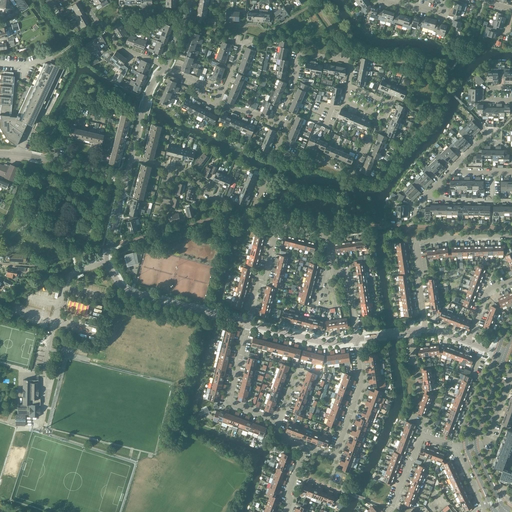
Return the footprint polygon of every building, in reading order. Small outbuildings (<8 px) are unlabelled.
[(29,7),(23,0),(1,0),(0,1),(0,16),(2,19),(16,9),(15,8),(17,7),(21,13),(29,7)] [(52,0),(47,0),(45,1),(49,8),(53,6),(55,10),(57,9),(56,6),(52,0)] [(367,0),(365,0),(358,5),(363,12),(370,8),(369,5),(370,4),(367,0)] [(455,3),(453,8),(462,11),(464,3),(458,1),(458,4),(455,3)] [(72,8),(74,11),(81,7),(78,2),(67,8),(68,10),(72,8)] [(177,2),(165,2),(166,9),(163,9),(163,12),(171,12),(171,7),(175,7),(175,3),(177,3),(177,2)] [(284,17),(289,14),(284,7),(281,8),(280,6),(277,8),(279,10),(284,17)] [(73,19),(75,18),(83,13),(84,13),(81,7),(74,11),(76,14),(72,17),(73,19)] [(369,17),(378,19),(380,11),(378,11),(378,8),(372,7),(369,17)] [(454,14),(454,17),(460,19),(462,11),(453,8),(452,14),(454,14)] [(279,10),(274,13),(276,15),(274,16),(274,17),(275,19),(276,19),(277,18),(279,20),(281,19),(281,20),(282,20),(284,19),(284,18),(284,17),(279,10)] [(386,23),(386,22),(389,11),(384,10),(383,12),(380,11),(378,19),(377,21),(378,22),(385,24),(386,23)] [(386,22),(394,24),(396,16),(394,15),(395,13),(392,12),(393,12),(392,11),(390,10),(389,11),(386,22)] [(75,18),(78,23),(86,19),(83,13),(75,18)] [(495,21),(504,23),(505,18),(503,17),(504,14),(498,13),(495,21)] [(394,24),(402,27),(405,16),(400,15),(399,17),(396,16),(394,24)] [(206,18),(195,16),(195,18),(197,18),(196,22),(200,22),(201,23),(210,24),(210,21),(206,20),(206,18)] [(410,29),(411,27),(413,21),(410,20),(411,18),(405,16),(402,27),(410,29)] [(419,29),(420,27),(422,21),(419,20),(420,18),(414,16),(413,21),(411,27),(419,29)] [(420,27),(428,29),(431,19),(426,17),(425,20),(422,19),(422,21),(420,27)] [(460,19),(454,17),(453,20),(454,20),(452,26),(455,27),(454,30),(460,32),(461,28),(462,23),(459,22),(460,19)] [(86,19),(78,23),(81,29),(89,24),(86,19)] [(428,29),(436,32),(438,26),(439,24),(436,23),(437,21),(431,19),(428,29)] [(504,23),(495,21),(493,20),(492,25),(494,26),(493,29),(499,31),(500,28),(502,28),(504,23)] [(112,27),(115,33),(123,28),(120,23),(112,27)] [(159,26),(158,28),(170,33),(172,27),(164,24),(163,28),(159,26)] [(438,26),(436,32),(436,34),(444,36),(447,26),(441,24),(441,27),(438,26)] [(499,31),(493,29),(487,27),(485,32),(488,33),(487,36),(496,39),(496,36),(498,36),(500,31),(499,31)] [(123,28),(115,33),(118,38),(126,33),(123,28)] [(162,32),(160,36),(168,38),(170,33),(158,28),(157,31),(162,32)] [(193,32),(191,38),(202,42),(203,40),(199,39),(200,35),(193,32)] [(125,44),(131,46),(135,37),(129,35),(125,44)] [(101,36),(96,39),(100,46),(103,44),(105,48),(107,46),(101,36)] [(155,38),(154,40),(164,43),(164,44),(166,44),(168,38),(160,36),(159,39),(155,38)] [(131,46),(137,48),(140,39),(135,37),(131,46)] [(191,38),(188,44),(196,47),(197,43),(201,45),(202,42),(191,38)] [(96,39),(90,42),(97,53),(99,51),(96,47),(100,46),(96,39)] [(140,39),(137,48),(143,50),(146,41),(140,39)] [(162,49),(164,44),(164,43),(154,40),(153,39),(152,41),(156,43),(155,47),(162,49)] [(279,47),(280,47),(288,49),(289,42),(280,40),(279,47)] [(97,53),(90,42),(85,45),(90,54),(94,52),(95,55),(97,53)] [(223,42),(221,48),(230,51),(232,45),(223,42)] [(188,44),(186,50),(198,54),(199,52),(195,50),(196,47),(188,44)] [(162,49),(155,47),(153,50),(149,49),(148,51),(160,55),(162,49)] [(221,48),(218,54),(227,57),(230,51),(221,48)] [(247,48),(245,54),(254,57),(256,51),(247,48)] [(184,55),(187,56),(192,58),(193,54),(197,56),(198,54),(186,50),(184,55)] [(113,60),(116,62),(121,55),(116,51),(112,57),(109,55),(105,60),(108,62),(108,61),(110,63),(113,60)] [(275,58),(281,60),(281,59),(286,60),(287,55),(279,53),(276,52),(275,58)] [(227,57),(218,54),(216,60),(225,63),(227,57)] [(245,54),(242,60),(251,63),(254,57),(245,54)] [(121,55),(116,62),(119,65),(115,70),(124,76),(127,69),(122,65),(126,59),(121,55)] [(187,56),(185,62),(196,66),(197,64),(193,62),(194,59),(192,58),(187,56)] [(141,60),(138,66),(147,70),(150,64),(141,60)] [(242,60),(240,65),(249,69),(251,63),(242,60)] [(217,66),(214,72),(223,75),(225,69),(219,66),(220,63),(214,61),(213,65),(217,66)] [(183,68),(181,71),(189,74),(190,70),(191,67),(195,68),(196,66),(185,62),(182,68),(183,68)] [(13,73),(4,72),(3,75),(1,75),(0,79),(2,80),(1,82),(0,82),(0,83),(3,83),(2,86),(0,85),(0,90),(1,91),(1,93),(2,94),(2,97),(0,96),(0,104),(1,105),(0,114),(0,115),(0,116),(1,119),(0,119),(0,127),(2,127),(3,130),(2,131),(6,139),(8,137),(11,139),(9,141),(16,146),(21,136),(19,134),(24,123),(32,126),(38,113),(42,115),(65,66),(60,64),(60,65),(44,63),(33,86),(31,86),(16,117),(9,117),(13,73)] [(249,69),(240,65),(238,72),(247,75),(249,69)] [(276,65),(275,71),(279,71),(286,73),(288,67),(280,65),(276,65)] [(138,66),(136,71),(136,72),(145,75),(147,70),(138,66)] [(501,78),(501,71),(498,70),(498,72),(492,72),(492,84),(498,84),(498,78),(501,78)] [(137,76),(137,78),(144,81),(146,76),(145,75),(136,72),(136,71),(135,71),(134,73),(137,74),(136,76),(137,76)] [(504,84),(510,84),(510,72),(504,72),(504,71),(501,71),(501,78),(504,78),(504,84)] [(223,75),(214,72),(212,78),(214,79),(220,81),(223,75)] [(238,74),(236,80),(243,83),(246,77),(238,74)] [(170,80),(167,85),(179,90),(180,88),(175,86),(177,83),(179,79),(171,76),(170,80)] [(131,80),(130,82),(142,87),(144,81),(137,78),(135,82),(131,80)] [(234,85),(241,88),(243,83),(236,80),(234,85)] [(280,80),(277,86),(285,89),(287,84),(280,80)] [(388,94),(393,96),(397,87),(394,86),(396,81),(394,80),(392,84),(392,85),(388,94)] [(378,89),(383,91),(387,83),(381,81),(378,89)] [(142,87),(130,82),(129,84),(133,86),(132,90),(139,93),(142,87)] [(301,83),(298,89),(306,92),(307,92),(310,86),(301,83)] [(383,91),(388,94),(392,85),(387,83),(383,91)] [(393,96),(398,98),(402,89),(402,88),(403,86),(404,84),(401,83),(399,88),(397,87),(393,96)] [(167,85),(165,91),(172,94),(173,91),(178,93),(179,90),(167,85)] [(234,85),(231,91),(239,94),(241,88),(234,85)] [(277,86),(275,92),(282,95),(285,89),(277,86)] [(296,94),(303,97),(306,92),(298,89),(296,94)] [(402,89),(398,98),(403,100),(407,92),(402,89)] [(272,90),(270,96),(280,100),(282,95),(275,92),(272,90)] [(165,91),(162,97),(174,102),(175,99),(171,98),(172,94),(165,91)] [(231,91),(229,96),(236,99),(239,94),(231,91)] [(296,94),(294,100),(301,103),(303,97),(296,94)] [(229,96),(228,95),(225,101),(234,105),(236,99),(229,96)] [(469,103),(475,104),(475,101),(483,101),(483,95),(468,95),(468,103),(469,103)] [(270,96),(268,101),(271,103),(270,103),(274,104),(274,105),(278,106),(280,100),(270,96)] [(174,102),(162,97),(160,102),(167,106),(169,102),(173,104),(174,102)] [(182,107),(187,110),(191,103),(192,102),(186,99),(182,107)] [(294,100),(291,105),(299,108),(301,103),(294,100)] [(268,101),(267,101),(265,107),(272,110),(274,105),(274,104),(270,103),(271,103),(268,101)] [(187,110),(193,113),(196,106),(191,103),(187,110)] [(398,104),(396,110),(404,113),(406,108),(398,104)] [(477,113),(482,113),(483,113),(483,108),(483,105),(480,105),(480,104),(475,104),(475,107),(477,107),(477,113)] [(299,108),(291,105),(289,111),(296,114),(299,108)] [(193,113),(198,116),(201,109),(196,106),(193,113)] [(272,110),(265,107),(262,113),(271,116),(274,110),(272,110)] [(198,116),(203,118),(207,111),(201,109),(198,116)] [(338,118),(343,120),(346,111),(341,109),(338,118)] [(396,110),(394,115),(402,118),(404,113),(396,110)] [(203,118),(209,121),(212,114),(207,111),(203,118)] [(343,120),(348,122),(351,114),(346,111),(343,120)] [(125,140),(129,127),(132,128),(133,125),(129,124),(131,117),(121,114),(108,164),(119,166),(120,159),(124,160),(125,157),(121,156),(124,143),(128,144),(129,141),(125,140)] [(212,114),(209,121),(214,124),(218,117),(212,114)] [(219,121),(224,123),(227,116),(222,114),(219,121)] [(348,122),(353,124),(356,116),(351,114),(348,122)] [(394,115),(392,120),(400,123),(402,118),(394,115)] [(224,123),(230,126),(233,118),(227,116),(224,123)] [(297,116),(295,122),(302,125),(304,119),(297,116)] [(353,124),(358,126),(361,118),(356,116),(353,124)] [(230,126),(235,128),(238,121),(233,118),(230,126)] [(358,126),(363,128),(366,120),(361,118),(358,126)] [(472,121),(468,125),(476,134),(480,130),(476,126),(478,123),(473,118),(471,120),(472,121)] [(366,120),(363,128),(368,130),(371,122),(366,120)] [(392,120),(390,125),(398,128),(400,123),(392,120)] [(235,128),(241,130),(244,123),(238,121),(235,128)] [(246,124),(247,122),(245,121),(244,123),(241,130),(246,133),(249,125),(246,124)] [(256,126),(257,124),(257,123),(258,122),(255,121),(254,123),(253,125),(250,124),(249,125),(246,133),(252,135),(256,126)] [(295,122),(293,127),(300,130),(302,125),(295,122)] [(145,150),(144,157),(154,160),(162,127),(152,124),(150,131),(146,130),(146,133),(150,134),(146,147),(142,146),(142,149),(145,150)] [(390,125),(388,130),(396,133),(398,128),(390,125)] [(463,128),(461,130),(466,136),(468,133),(472,138),(476,134),(468,125),(464,129),(463,128)] [(293,127),(290,133),(297,136),(300,130),(293,127)] [(85,141),(87,131),(70,128),(68,138),(75,139),(74,143),(77,144),(78,140),(85,141)] [(269,129),(267,134),(276,137),(278,132),(269,129)] [(385,135),(394,138),(396,133),(388,130),(386,129),(385,133),(386,133),(385,135)] [(462,136),(458,140),(467,149),(471,145),(464,138),(466,136),(461,130),(459,132),(462,136)] [(87,131),(85,141),(91,143),(90,147),(93,148),(94,144),(101,145),(103,135),(87,131)] [(290,133),(288,138),(295,141),(297,136),(290,133)] [(267,134),(265,139),(273,142),(276,137),(267,134)] [(376,140),(378,140),(385,143),(388,137),(379,134),(376,140)] [(313,147),(314,146),(317,139),(311,136),(307,145),(313,147)] [(295,141),(288,138),(285,144),(294,148),(297,142),(295,141)] [(265,139),(263,144),(271,147),(273,142),(265,139)] [(314,146),(319,148),(322,141),(317,139),(314,146)] [(378,140),(376,146),(383,149),(385,143),(378,140)] [(453,143),(451,145),(456,150),(458,148),(463,153),(467,149),(458,140),(454,144),(453,143)] [(322,141),(319,148),(324,150),(325,151),(327,145),(328,143),(322,141)] [(271,147),(263,144),(261,149),(269,152),(271,147)] [(324,152),(329,155),(332,147),(327,145),(325,151),(324,150),(324,152)] [(450,148),(446,152),(454,161),(458,157),(454,153),(456,150),(451,145),(449,147),(450,148)] [(376,146),(373,151),(381,154),(383,149),(376,146)] [(329,155),(335,157),(338,150),(332,147),(329,155)] [(335,157),(340,159),(343,152),(338,150),(335,157)] [(482,163),(482,159),(482,158),(482,154),(482,150),(479,150),(479,154),(476,154),(476,156),(473,156),(473,163),(476,164),(476,162),(482,163)] [(373,151),(371,156),(371,157),(375,158),(375,159),(378,160),(381,154),(373,151)] [(340,159),(346,162),(349,155),(343,152),(340,159)] [(441,155),(439,157),(444,163),(446,160),(450,165),(454,161),(446,152),(442,156),(441,155)] [(201,167),(209,157),(207,156),(204,153),(202,156),(199,159),(198,159),(195,163),(201,167)] [(503,159),(503,163),(509,163),(509,164),(511,164),(511,156),(509,157),(509,155),(506,155),(506,153),(504,153),(504,155),(503,159)] [(346,162),(345,163),(351,166),(355,157),(349,155),(346,162)] [(368,155),(366,161),(373,164),(375,159),(375,158),(371,157),(371,156),(368,155)] [(433,164),(442,173),(446,169),(441,165),(444,163),(439,157),(436,159),(437,160),(433,164)] [(366,161),(364,166),(371,170),(371,169),(373,164),(366,161)] [(5,178),(12,181),(18,168),(10,165),(9,167),(7,166),(8,165),(4,164),(4,166),(0,164),(0,175),(5,177),(5,178)] [(135,173),(139,174),(136,187),(132,186),(131,189),(135,190),(133,197),(144,200),(152,167),(142,164),(140,171),(136,170),(135,173)] [(205,171),(204,171),(202,176),(209,178),(211,173),(214,174),(217,168),(208,164),(205,171)] [(428,167),(426,169),(431,175),(433,173),(438,177),(442,173),(433,164),(429,168),(428,167)] [(371,170),(364,166),(361,172),(370,176),(372,170),(371,169),(371,170)] [(224,172),(218,169),(214,180),(216,181),(213,188),(216,189),(217,186),(218,184),(219,183),(222,174),(224,172)] [(425,172),(421,176),(429,185),(433,181),(429,177),(431,175),(426,169),(424,172),(425,172)] [(250,172),(248,177),(256,181),(258,175),(250,172)] [(227,176),(222,174),(219,183),(224,185),(227,176)] [(233,179),(227,176),(224,185),(229,187),(233,179)] [(416,179),(414,181),(419,187),(421,185),(425,189),(429,185),(421,176),(417,180),(416,179)] [(248,177),(246,182),(254,186),(256,181),(248,177)] [(8,183),(0,179),(0,186),(6,189),(8,183)] [(407,187),(408,188),(417,197),(421,193),(416,189),(419,187),(414,181),(411,183),(407,187)] [(175,193),(182,194),(185,182),(182,182),(181,184),(178,183),(177,188),(176,188),(175,193)] [(246,182),(244,187),(252,191),(254,186),(246,182)] [(190,187),(187,199),(194,201),(195,196),(194,195),(195,191),(193,190),(194,188),(190,187)] [(244,187),(242,192),(250,196),(252,191),(244,187)] [(417,197),(408,188),(404,192),(413,201),(417,197)] [(242,192),(239,197),(249,201),(250,198),(250,197),(249,197),(250,196),(242,192)] [(249,201),(239,197),(237,202),(246,206),(246,204),(247,205),(248,204),(249,201)] [(185,213),(187,218),(194,216),(192,207),(190,207),(189,205),(185,207),(186,208),(185,208),(187,213),(185,213)] [(431,207),(430,207),(425,207),(425,209),(422,209),(422,216),(425,216),(431,216),(431,214),(430,214),(431,207)] [(409,212),(397,211),(396,217),(395,217),(395,220),(402,220),(403,217),(409,217),(409,212)] [(169,215),(171,222),(182,219),(182,216),(179,217),(179,214),(174,215),(174,214),(169,215)] [(298,235),(296,234),(295,238),(292,237),(289,246),(294,247),(298,235)] [(299,249),(304,250),(307,237),(306,237),(305,240),(302,239),(299,249)] [(263,245),(263,242),(254,240),(253,245),(266,248),(266,246),(263,245)] [(311,242),(309,251),(314,253),(316,247),(317,248),(318,244),(311,242)] [(447,247),(442,248),(443,258),(450,257),(450,253),(448,253),(447,247)] [(250,255),(263,258),(264,256),(260,255),(261,252),(252,250),(250,255)] [(433,259),(432,250),(425,251),(426,255),(427,254),(428,260),(433,259)] [(120,253),(125,272),(131,271),(129,266),(136,264),(133,253),(126,255),(125,251),(120,253)] [(257,267),(258,262),(249,260),(248,265),(249,265),(249,267),(253,268),(253,266),(257,267)] [(278,262),(277,265),(286,268),(288,263),(275,260),(275,262),(278,262)] [(310,263),(309,268),(321,271),(322,269),(318,269),(319,265),(310,263)] [(477,267),(475,272),(488,276),(488,274),(485,273),(486,270),(477,267)] [(6,275),(6,277),(14,279),(14,280),(17,280),(19,272),(17,272),(17,271),(7,269),(6,275)] [(275,272),(275,275),(284,278),(285,273),(273,269),(272,271),(275,272)] [(242,272),(241,277),(253,281),(254,279),(250,278),(251,275),(242,272)] [(475,272),(473,276),(482,280),(484,277),(487,278),(488,276),(475,272)] [(317,275),(307,273),(306,278),(319,281),(319,279),(316,278),(317,275)] [(398,276),(399,281),(409,280),(408,273),(404,273),(404,275),(398,276)] [(472,281),(484,286),(485,284),(481,283),(482,280),(473,276),(472,281)] [(283,283),(270,279),(270,281),(273,282),(272,285),(281,288),(283,283)] [(470,286),(479,289),(480,286),(483,287),(484,286),(472,281),(470,286)] [(239,282),(238,287),(251,290),(251,289),(248,288),(249,285),(239,282)] [(314,285),(305,283),(304,288),(316,291),(317,289),(313,288),(314,285)] [(479,289),(470,286),(468,291),(480,295),(481,293),(478,292),(479,289)] [(264,296),(274,298),(275,293),(262,290),(262,292),(265,293),(264,296)] [(468,291),(466,295),(475,299),(476,296),(480,297),(480,295),(468,291)] [(237,292),(236,297),(248,300),(249,298),(245,298),(246,295),(237,292)] [(505,296),(503,297),(507,306),(511,304),(506,292),(504,292),(505,296)] [(301,298),(314,301),(314,299),(311,298),(312,295),(302,293),(301,298)] [(475,299),(466,295),(465,300),(477,305),(478,303),(474,302),(475,299)] [(500,305),(498,306),(501,308),(507,306),(503,297),(498,299),(500,305)] [(263,303),(262,306),(271,308),(272,303),(260,300),(259,302),(263,303)] [(477,305),(465,300),(463,305),(472,309),(473,305),(476,307),(477,305)] [(244,304),(234,302),(233,307),(238,309),(238,310),(242,311),(244,304)] [(437,310),(438,313),(441,310),(440,304),(430,305),(431,310),(437,310)] [(491,306),(489,311),(498,314),(501,308),(495,304),(494,307),(491,306)] [(371,308),(362,309),(363,316),(367,316),(367,314),(372,313),(371,308)] [(289,312),(287,322),(290,322),(289,326),(291,326),(294,314),(295,311),(290,309),(289,312)] [(270,313),(257,310),(257,312),(260,313),(259,316),(269,318),(270,313)] [(439,320),(444,322),(447,313),(441,310),(438,313),(441,314),(439,320)] [(280,320),(287,322),(289,312),(284,311),(283,316),(281,316),(280,320)] [(485,313),(484,315),(497,319),(498,314),(489,311),(488,314),(485,313)] [(452,314),(447,313),(444,322),(447,323),(445,326),(447,327),(452,314)] [(294,314),(291,326),(293,327),(294,323),(297,324),(299,315),(294,314)] [(456,316),(452,314),(447,327),(449,327),(450,324),(453,325),(456,316)] [(486,321),(495,324),(497,319),(484,315),(484,317),(487,318),(486,321)] [(303,326),(307,327),(309,317),(304,316),(301,329),(303,329),(303,326)] [(455,329),(457,330),(461,318),(456,316),(453,325),(456,326),(455,329)] [(342,319),(343,329),(350,328),(349,324),(348,324),(347,318),(342,319)] [(466,320),(461,318),(457,330),(459,331),(460,328),(463,329),(466,320)] [(313,328),(316,329),(319,320),(314,319),(311,331),(312,332),(313,328)] [(323,325),(325,326),(325,322),(319,320),(316,329),(322,330),(323,325)] [(466,320),(463,329),(469,331),(471,327),(469,327),(471,321),(466,320)] [(495,324),(486,321),(483,327),(487,329),(488,327),(493,329),(495,324)] [(225,331),(224,336),(234,339),(235,336),(239,337),(240,331),(231,329),(231,332),(225,331)] [(257,347),(262,349),(266,335),(264,335),(262,340),(259,339),(257,347)] [(224,336),(222,341),(237,345),(237,343),(233,342),(234,339),(224,336)] [(267,350),(273,351),(276,339),(274,339),(273,343),(269,342),(267,350)] [(278,353),(283,354),(286,342),(284,341),(283,345),(280,345),(278,353)] [(288,356),(294,357),(297,344),(295,344),(294,348),(291,347),(288,356)] [(434,355),(441,354),(441,350),(439,350),(438,345),(433,346),(434,355)] [(447,357),(452,358),(456,346),(455,345),(453,349),(450,348),(447,357)] [(441,354),(447,357),(450,348),(445,346),(443,351),(441,350),(441,354)] [(452,358),(457,360),(460,351),(457,350),(458,347),(456,346),(452,358)] [(221,347),(220,352),(234,355),(234,353),(230,352),(231,349),(221,347)] [(301,359),(307,360),(310,348),(308,347),(307,351),(303,351),(301,359)] [(419,357),(424,357),(423,347),(416,348),(417,352),(418,352),(419,357)] [(457,360),(461,362),(466,350),(464,349),(463,352),(460,351),(457,360)] [(312,362),(317,363),(320,350),(318,350),(317,354),(314,353),(312,362)] [(317,363),(317,365),(322,366),(325,356),(321,355),(322,351),(320,350),(317,363)] [(461,362),(466,364),(470,355),(467,354),(468,350),(466,350),(461,362)] [(470,355),(466,364),(471,365),(473,360),(475,361),(476,357),(470,355)] [(229,360),(218,357),(217,362),(231,366),(232,364),(228,363),(229,360)] [(281,366),(280,369),(288,372),(290,367),(279,363),(278,365),(281,366)] [(214,373),(229,377),(229,375),(225,373),(226,370),(216,368),(214,373)] [(280,369),(278,374),(286,377),(288,372),(280,369)] [(308,371),(306,377),(314,380),(316,374),(308,371)] [(345,373),(343,379),(355,383),(356,381),(352,380),(353,376),(345,373)] [(278,374),(276,379),(284,382),(286,377),(278,374)] [(464,375),(462,380),(475,385),(475,383),(472,382),(473,378),(464,375)] [(306,377),(304,382),(312,385),(314,380),(306,377)] [(213,378),(212,383),(226,387),(226,385),(222,384),(223,381),(213,378)] [(276,379),(274,384),(282,387),(284,382),(276,379)] [(343,379),(341,384),(349,387),(351,384),(355,385),(355,383),(343,379)] [(38,405),(40,405),(40,396),(38,396),(38,380),(23,380),(23,405),(18,405),(17,415),(16,415),(15,426),(25,426),(25,415),(29,415),(29,417),(38,417),(38,414),(40,414),(40,408),(38,408),(38,405)] [(373,384),(374,387),(380,386),(380,389),(386,388),(385,380),(382,380),(369,382),(369,384),(373,384)] [(462,380),(461,385),(470,388),(471,385),(474,386),(475,385),(462,380)] [(304,382),(303,387),(311,390),(312,385),(304,382)] [(274,384),(272,389),(280,392),(282,387),(274,384)] [(341,384),(339,389),(352,393),(352,391),(348,390),(349,387),(341,384)] [(424,386),(425,392),(429,393),(429,390),(434,390),(433,384),(424,386)] [(461,385),(459,390),(471,394),(472,392),(468,391),(470,388),(461,385)] [(210,389),(209,394),(223,397),(224,395),(220,394),(220,391),(210,389)] [(272,389),(270,394),(278,397),(280,392),(272,389)] [(339,389),(338,394),(346,397),(347,394),(351,395),(352,393),(339,389)] [(370,391),(370,393),(382,398),(384,392),(376,389),(374,392),(370,391)] [(471,394),(459,390),(457,394),(466,398),(467,395),(470,396),(471,394)] [(301,392),(299,397),(307,400),(309,395),(301,392)] [(422,398),(431,402),(433,397),(428,395),(429,393),(425,392),(422,398)] [(384,398),(382,398),(370,393),(369,395),(373,397),(372,400),(382,403),(384,398)] [(223,397),(209,394),(208,399),(218,402),(219,398),(223,399),(223,397)] [(270,394),(268,399),(277,402),(278,397),(270,394)] [(338,394),(336,399),(348,403),(349,401),(345,400),(346,397),(338,394)] [(466,398),(457,394),(455,399),(468,404),(468,402),(465,401),(466,398)] [(299,397),(297,402),(305,405),(307,400),(299,397)] [(431,402),(422,398),(421,401),(418,400),(417,402),(430,406),(431,402)] [(268,399),(267,404),(275,407),(277,402),(268,399)] [(336,399),(334,404),(342,407),(343,404),(347,406),(348,403),(336,399)] [(455,399),(453,404),(462,407),(464,404),(467,406),(468,404),(455,399)] [(378,408),(380,409),(382,403),(372,400),(371,403),(367,401),(366,403),(378,408)] [(420,405),(419,408),(428,411),(430,406),(417,402),(417,404),(420,405)] [(378,408),(366,403),(365,405),(369,407),(368,410),(376,413),(378,408)] [(275,407),(267,404),(265,410),(273,413),(275,407)] [(334,404),(332,409),(344,414),(345,411),(341,410),(342,407),(334,404)] [(453,404),(452,409),(464,413),(465,412),(461,410),(462,407),(453,404)] [(303,410),(295,407),(293,412),(303,416),(305,411),(303,410)] [(217,421),(223,423),(228,409),(226,408),(224,412),(221,411),(220,412),(217,411),(213,421),(217,422),(217,421)] [(428,411),(419,408),(417,414),(420,416),(421,414),(426,416),(428,411)] [(221,425),(227,427),(228,425),(231,415),(228,414),(229,410),(228,409),(223,423),(221,425)] [(332,409),(330,414),(338,417),(339,414),(343,416),(344,414),(332,409)] [(452,409),(450,414),(459,417),(460,414),(463,415),(464,413),(452,409)] [(376,413),(368,410),(367,413),(363,411),(362,413),(374,418),(376,413)] [(228,425),(233,426),(238,413),(236,412),(234,416),(231,415),(228,425)] [(233,426),(238,428),(241,419),(238,417),(240,413),(238,413),(233,426)] [(365,417),(364,420),(369,422),(372,423),(374,418),(362,413),(361,415),(365,417)] [(330,414),(328,419),(340,424),(341,422),(337,420),(338,417),(330,414)] [(450,414),(448,418),(460,423),(461,421),(458,420),(459,417),(450,414)] [(238,428),(243,430),(248,417),(246,416),(245,420),(241,419),(238,428)] [(243,430),(248,432),(252,422),(248,421),(250,417),(248,417),(243,430)] [(460,423),(448,418),(446,423),(455,427),(456,424),(460,425),(460,423)] [(511,421),(504,418),(503,420),(502,420),(501,424),(509,427),(511,421)] [(340,424),(328,419),(326,425),(334,428),(336,424),(340,426),(340,424)] [(356,420),(355,423),(367,427),(369,422),(364,420),(361,419),(360,422),(356,420)] [(248,432),(253,434),(258,420),(256,420),(255,424),(252,422),(248,432)] [(253,434),(258,436),(262,426),(259,425),(260,421),(258,420),(253,434)] [(291,435),(296,421),(294,420),(292,425),(287,423),(285,431),(286,431),(285,433),(287,434),(288,435),(290,435),(291,435)] [(296,421),(291,435),(292,435),(291,436),(292,436),(294,437),(295,436),(296,437),(299,428),(299,427),(296,426),(298,422),(296,421)] [(407,422),(405,427),(418,431),(418,430),(415,428),(416,425),(407,422)] [(262,426),(258,436),(263,438),(267,428),(268,424),(266,423),(265,427),(262,426)] [(359,426),(357,429),(366,432),(367,427),(355,423),(355,425),(359,426)] [(446,423),(445,428),(457,433),(458,431),(454,430),(455,427),(446,423)] [(302,430),(299,428),(296,437),(298,437),(297,438),(298,438),(300,439),(300,438),(301,439),(305,426),(303,426),(302,430)] [(305,426),(301,439),(306,440),(309,431),(306,430),(308,427),(305,426)] [(405,427),(403,432),(412,435),(414,432),(417,433),(418,431),(405,427)] [(445,428),(443,433),(452,436),(453,433),(456,434),(457,433),(445,428)] [(309,431),(306,440),(311,442),(316,430),(313,429),(312,432),(309,431)] [(352,433),(364,437),(366,432),(357,429),(356,432),(352,431),(352,433)] [(316,430),(311,442),(316,444),(319,436),(316,435),(318,431),(316,430)] [(500,449),(509,452),(511,448),(511,431),(507,430),(505,436),(507,436),(506,438),(504,437),(502,442),(504,442),(504,444),(502,443),(500,449)] [(403,432),(402,437),(414,441),(415,439),(411,438),(412,435),(403,432)] [(316,444),(321,446),(326,434),(324,433),(322,437),(319,436),(316,444)] [(355,436),(354,439),(362,442),(364,437),(352,433),(351,435),(355,436)] [(328,435),(326,434),(321,446),(327,448),(328,445),(329,446),(331,441),(329,440),(330,440),(326,439),(328,435)] [(400,441),(409,445),(410,442),(413,443),(414,441),(402,437),(400,441)] [(349,441),(348,443),(360,447),(362,442),(354,439),(353,442),(349,441)] [(400,441),(398,446),(410,451),(411,449),(408,448),(409,445),(400,441)] [(351,446),(350,449),(358,452),(360,447),(348,443),(347,445),(351,446)] [(396,451),(400,452),(403,454),(405,454),(406,451),(410,452),(410,451),(398,446),(396,451)] [(427,458),(432,459),(436,447),(434,446),(433,450),(430,449),(427,458)] [(419,455),(427,458),(430,449),(425,447),(424,450),(421,449),(419,455)] [(432,459),(436,461),(440,452),(437,451),(438,448),(436,447),(432,459)] [(345,451),(344,453),(356,457),(358,452),(350,449),(349,452),(345,451)] [(493,468),(502,471),(503,470),(504,467),(506,468),(508,464),(508,463),(508,461),(509,461),(510,457),(508,456),(509,452),(500,449),(498,454),(500,455),(499,456),(497,455),(495,460),(497,461),(497,462),(495,462),(493,468)] [(394,452),(392,457),(401,460),(403,454),(400,452),(399,454),(394,452)] [(436,461),(443,463),(445,461),(443,460),(445,454),(440,452),(436,461)] [(283,453),(281,458),(293,463),(294,461),(290,459),(291,456),(283,453)] [(347,456),(346,459),(354,462),(356,457),(344,453),(343,455),(347,456)] [(392,457),(390,462),(402,466),(403,464),(400,463),(401,460),(392,457)] [(281,458),(279,464),(287,467),(288,464),(294,466),(294,464),(293,463),(281,458)] [(341,461),(340,463),(353,468),(354,462),(346,459),(345,462),(341,461)] [(443,463),(445,469),(454,465),(452,460),(446,463),(445,461),(443,463)] [(390,462),(389,466),(397,470),(399,467),(402,468),(402,466),(390,462)] [(353,468),(340,463),(340,465),(344,467),(342,470),(351,473),(353,468)] [(277,469),(289,473),(291,474),(291,472),(286,470),(287,467),(279,464),(277,469)] [(413,469),(425,473),(427,468),(418,465),(417,468),(414,467),(413,469)] [(445,469),(447,474),(459,468),(458,467),(455,468),(454,465),(445,469)] [(387,471),(399,476),(400,474),(396,473),(397,470),(389,466),(387,471)] [(459,468),(447,474),(449,478),(458,475),(457,472),(460,470),(459,468)] [(289,473),(277,469),(275,474),(283,477),(284,474),(288,475),(289,473)] [(425,473),(413,469),(413,471),(416,472),(415,475),(424,478),(425,473)] [(511,470),(511,471),(511,470),(508,469),(507,471),(503,470),(502,471),(499,479),(505,481),(505,479),(507,480),(506,482),(511,484),(511,482),(511,481),(511,470)] [(385,476),(394,479),(395,476),(398,478),(399,476),(387,471),(385,476)] [(275,474),(273,479),(285,483),(286,481),(282,480),(283,477),(275,474)] [(410,477),(410,478),(422,483),(424,478),(415,475),(414,478),(410,477)] [(458,475),(449,478),(452,483),(464,478),(463,476),(460,477),(458,475)] [(394,479),(385,476),(383,481),(388,483),(387,484),(391,486),(394,479)] [(412,482),(411,484),(420,488),(422,483),(410,478),(409,480),(412,482)] [(452,483),(454,488),(462,484),(461,481),(464,479),(464,478),(452,483)] [(273,479),(271,484),(279,487),(281,484),(285,485),(285,483),(273,479)] [(301,494),(307,496),(311,483),(309,483),(307,487),(304,485),(301,494)] [(307,496),(312,497),(315,489),(312,488),(313,484),(311,483),(307,496)] [(271,484),(269,489),(282,493),(282,491),(278,490),(279,487),(271,484)] [(407,486),(406,488),(418,493),(420,488),(411,484),(410,487),(407,486)] [(462,484),(454,488),(456,492),(468,487),(467,485),(464,487),(462,484)] [(312,497),(317,499),(321,487),(319,486),(318,490),(315,489),(312,497)] [(317,499),(322,501),(325,493),(322,492),(323,488),(321,487),(317,499)] [(456,492),(458,497),(467,493),(465,490),(469,489),(468,487),(456,492)] [(409,491),(408,494),(417,497),(418,493),(406,488),(406,490),(409,491)] [(267,494),(271,495),(276,497),(277,494),(281,495),(282,493),(269,489),(267,494)] [(322,501),(327,503),(331,491),(329,490),(328,494),(325,493),(322,501)] [(331,491),(327,503),(326,504),(335,507),(336,503),(334,503),(334,501),(335,497),(332,496),(333,492),(331,491)] [(458,497),(460,502),(472,496),(471,495),(468,496),(467,493),(458,497)] [(403,496),(403,498),(415,502),(417,497),(408,494),(407,497),(403,496)] [(271,495),(269,500),(281,505),(282,503),(278,501),(279,498),(276,497),(271,495)] [(472,496),(460,502),(462,506),(471,502),(470,500),(473,498),(472,496)] [(415,502),(403,498),(402,499),(405,501),(404,504),(413,507),(415,502)] [(269,500),(267,505),(275,508),(276,505),(280,507),(281,505),(269,500)] [(471,502),(462,506),(465,511),(469,509),(470,511),(474,509),(471,502)]
